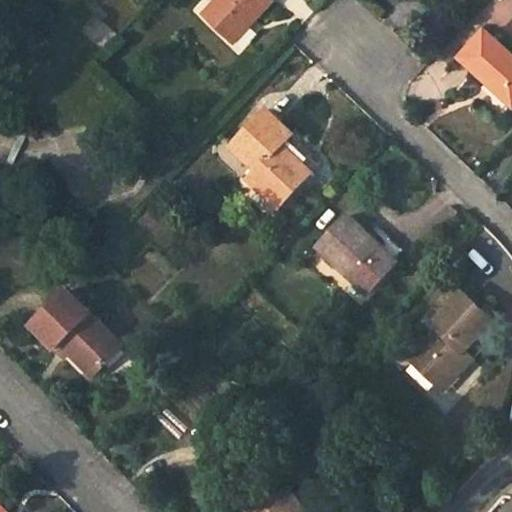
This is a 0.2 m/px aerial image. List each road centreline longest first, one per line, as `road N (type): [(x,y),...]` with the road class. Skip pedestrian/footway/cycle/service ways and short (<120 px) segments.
road 1 (residential): [(341,54),(511,239)]
road 2 (residential): [(0,393),(115,511)]
